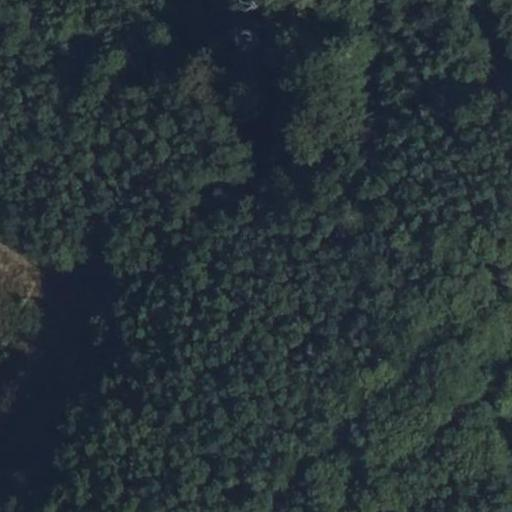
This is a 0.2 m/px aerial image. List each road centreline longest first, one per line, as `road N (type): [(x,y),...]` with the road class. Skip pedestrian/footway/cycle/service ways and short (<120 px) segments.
road 1 (track): [(343,152),(164,264),(30,511)]
road 2 (track): [(511,266),(373,409),(291,472),(269,511)]
road 3 (track): [(511,81),(343,152)]
road 4 (track): [(343,152),(384,0)]
